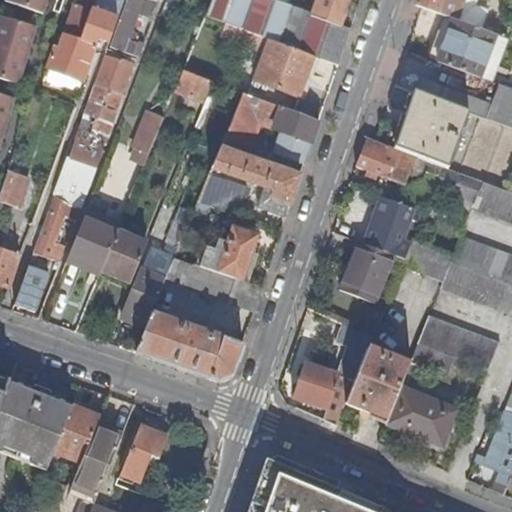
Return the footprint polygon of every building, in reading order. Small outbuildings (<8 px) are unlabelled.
[(47,0),(8,0),(8,2),(43,14),(47,0)] [(74,6),(59,50),(75,56),(80,43),(91,12),(94,5),(95,0),(89,0),(85,10),(74,6)] [(143,0),(127,0),(110,48),(134,56),(138,45),(129,41),(143,0)] [(266,0),(213,0),(206,18),(269,41),(314,58),(338,66),(350,31),(341,28),(311,16),(266,0)] [(316,0),(316,3),(313,10),(311,16),(341,28),(350,0),(316,0)] [(417,0),(415,7),(443,17),(455,21),(462,0),(481,0),(485,1),(484,2),(499,8),(501,0),(417,0)] [(91,12),(80,43),(96,48),(98,43),(99,40),(109,43),(117,21),(91,12)] [(36,28),(1,17),(0,21),(0,78),(18,85),(36,28)] [(492,84),(508,41),(494,36),(455,21),(443,17),(427,60),(492,84)] [(298,98),(314,58),(269,41),(254,82),(298,98)] [(48,69),(84,83),(96,48),(80,43),(75,56),(59,50),(55,48),(48,69)] [(120,62),(119,65),(106,60),(96,86),(122,96),(133,66),(120,62)] [(175,93),(205,103),(213,83),(184,73),(175,93)] [(469,115),(488,122),(493,107),(420,80),(414,93),(469,115)] [(254,82),(249,96),(293,112),(298,98),(254,82)] [(107,138),(122,96),(96,86),(81,127),(93,132),(107,138)] [(511,91),(501,87),(493,107),(488,122),(511,130),(511,91)] [(448,169),(469,115),(414,93),(393,149),(417,158),(426,161),(443,168),(448,169)] [(273,154),(304,165),(319,122),(293,112),(249,96),(243,94),(220,148),(248,158),(259,125),(280,133),(273,154)] [(0,141),(13,99),(0,95),(0,141)] [(148,113),(144,123),(161,129),(164,120),(148,113)] [(150,154),(161,129),(144,123),(134,148),(137,149),(150,154)] [(76,140),(70,158),(96,168),(107,138),(93,132),(88,144),(76,140)] [(405,187),(417,158),(393,149),(366,139),(356,168),(368,172),(366,177),(370,179),(370,177),(376,179),(377,176),(405,187)] [(258,209),(286,219),(301,176),(248,158),(220,148),(212,167),(265,186),(258,209)] [(137,149),(133,161),(146,166),(150,154),(137,149)] [(67,157),(54,194),(56,195),(81,208),(96,168),(70,158),(67,157)] [(437,182),(443,168),(426,161),(424,168),(428,169),(426,177),(437,182)] [(433,191),(473,207),(483,182),(448,169),(443,168),(437,182),(433,191)] [(28,178),(9,172),(7,175),(0,197),(0,202),(18,209),(28,178)] [(244,184),(210,173),(198,203),(210,207),(246,218),(244,184)] [(472,209),(511,224),(511,193),(483,182),(473,207),(472,209)] [(407,191),(404,201),(426,209),(430,199),(407,191)] [(56,195),(36,253),(57,262),(62,247),(55,245),(65,217),(76,221),(81,208),(56,195)] [(381,200),(366,246),(371,248),(376,249),(395,256),(405,260),(410,247),(400,243),(411,209),(381,200)] [(207,218),(210,207),(198,203),(194,212),(193,214),(207,218)] [(83,270),(100,277),(102,273),(104,268),(113,244),(118,232),(121,226),(105,218),(102,226),(85,219),(70,257),(86,264),(83,270)] [(123,319),(146,328),(152,316),(153,311),(164,283),(164,284),(174,260),(186,232),(175,229),(165,253),(163,252),(154,277),(143,272),(136,289),(135,289),(123,319)] [(233,229),(218,274),(248,284),(255,265),(248,263),(257,238),(233,229)] [(147,243),(118,232),(113,244),(142,256),(147,243)] [(511,315),(511,256),(461,237),(453,257),(443,282),(440,289),(511,316),(511,315)] [(403,264),(443,282),(453,257),(413,240),(410,247),(405,260),(403,264)] [(104,268),(132,280),(142,256),(113,244),(104,268)] [(376,249),(371,248),(366,246),(361,244),(341,291),(374,303),(395,256),(376,249)] [(0,285),(8,289),(19,256),(0,249),(0,285)] [(164,284),(254,313),(259,297),(262,288),(248,284),(218,274),(174,260),(164,284)] [(47,276),(27,268),(13,305),(33,313),(47,276)] [(102,273),(130,284),(132,280),(104,268),(102,273)] [(222,340),(152,316),(146,328),(136,354),(217,382),(232,376),(243,345),(223,339),(222,340)] [(499,345),(429,318),(418,345),(444,355),(488,372),(499,345)] [(326,410),(323,421),(335,426),(344,404),(367,349),(372,337),(343,325),(336,343),(347,347),(337,375),(305,364),(294,399),(326,410)] [(436,375),(444,355),(418,345),(410,364),(436,375)] [(410,365),(367,349),(344,404),(387,422),(400,389),(410,365)] [(9,382),(0,378),(0,404),(6,389),(9,382)] [(55,400),(9,382),(6,389),(0,404),(0,453),(14,459),(29,465),(55,400)] [(450,431),(462,436),(469,418),(400,389),(387,422),(385,426),(442,449),(450,431)] [(503,481),(508,483),(511,473),(511,394),(484,466),(505,475),(503,481)] [(29,465),(46,471),(53,453),(71,406),(55,400),(29,465)] [(53,453),(81,464),(96,427),(100,418),(71,406),(53,453)] [(169,436),(141,424),(119,480),(139,487),(151,457),(159,461),(169,436)] [(71,489),(96,499),(121,437),(96,427),(81,464),(71,489)] [(256,458),(237,511),(383,511),(381,511),(256,458)] [(96,499),(71,489),(68,497),(83,503),(93,507),(96,499)] [(90,511),(93,507),(83,503),(79,511),(90,511)]
